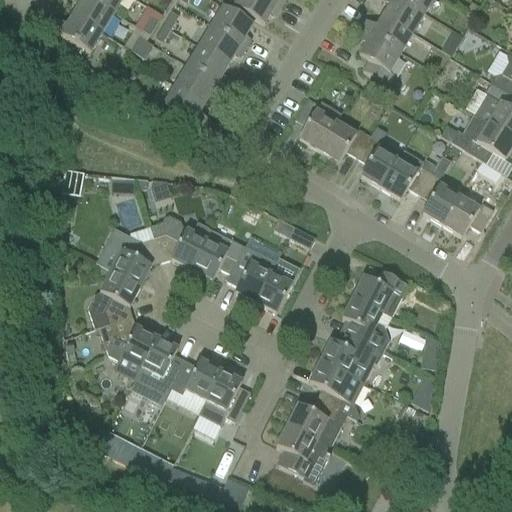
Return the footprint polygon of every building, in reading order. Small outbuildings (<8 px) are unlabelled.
[(101,37),(113,18),(83,0),(76,0),(73,6),(78,9),(72,19),(101,37)] [(123,0),(83,0),(113,18),(123,0)] [(185,8),(189,0),(179,0),(177,4),(185,8)] [(273,21),(279,12),(259,0),(239,0),(233,11),(244,18),(262,29),(269,18),(273,21)] [(259,0),(279,12),(284,2),(280,0),(259,0)] [(411,38),(423,19),(391,0),(377,0),(375,3),(388,10),(382,21),(411,38)] [(433,0),(391,0),(423,19),(433,0)] [(244,52),(249,43),(244,40),(251,29),(234,19),(222,12),(210,32),(244,52)] [(169,34),(177,21),(170,16),(162,29),(169,34)] [(101,37),(72,19),(66,30),(53,22),(47,32),(89,57),(101,37)] [(148,40),(157,26),(149,21),(141,35),(148,40)] [(411,38),(382,21),(376,31),(363,23),(357,32),(399,58),(411,38)] [(161,48),(169,34),(162,29),(153,43),(161,48)] [(238,62),(244,52),(210,32),(198,51),(227,69),(233,59),(238,62)] [(386,91),(393,80),(387,77),(399,58),(357,32),(352,42),(365,49),(358,60),(367,66),(362,75),(386,91)] [(455,51),(460,42),(451,36),(446,45),(455,51)] [(136,60),(145,46),(137,41),(129,55),(136,60)] [(144,64),(152,50),(145,46),(136,60),(144,64)] [(220,91),(226,82),(221,79),(227,69),(198,51),(186,71),(220,91)] [(511,59),(508,57),(505,61),(507,67),(500,79),(493,80),(489,87),(511,101),(511,59)] [(214,101),(220,91),(186,71),(175,90),(204,108),(210,98),(214,101)] [(477,122),(511,143),(511,101),(500,94),(489,87),(482,98),(489,102),(477,122)] [(198,145),(210,126),(197,118),(204,108),(175,90),(163,110),(179,121),(173,130),(198,145)] [(306,105),(294,125),(304,132),(297,144),(317,156),(335,128),(340,119),(320,107),(318,111),(307,104),(306,105)] [(491,158),(503,165),(511,150),(511,143),(477,122),(473,120),(461,139),(456,136),(449,148),(484,169),(491,158)] [(354,140),(335,128),(317,156),(337,169),(345,156),(355,163),(369,141),(357,134),(354,140)] [(379,193),(396,165),(376,153),(379,148),(369,141),(355,163),(366,169),(359,181),(379,193)] [(396,165),(379,193),(399,206),(406,193),(417,200),(430,178),(421,172),(419,172),(422,167),(402,155),(396,165)] [(65,174),(61,197),(76,199),(80,177),(65,174)] [(441,231),(458,202),(438,190),(441,185),(430,178),(417,200),(428,206),(420,219),(441,231)] [(146,185),(134,184),(137,195),(145,193),(146,185)] [(458,202),(441,231),(461,243),(468,231),(479,237),(492,215),(481,209),(478,214),(458,202)] [(187,235),(181,232),(180,227),(168,221),(163,223),(160,227),(156,229),(148,232),(152,243),(159,268),(169,264),(190,275),(210,236),(197,229),(194,233),(187,235)] [(309,254),(314,243),(293,232),(287,243),(309,254)] [(113,234),(95,269),(109,276),(139,292),(150,271),(159,268),(152,243),(139,247),(127,241),(113,234)] [(243,252),(210,236),(190,275),(211,286),(218,273),(229,279),(240,257),(243,252)] [(275,267),(243,251),(243,252),(240,257),(229,279),(225,286),(236,292),(233,297),(254,308),(270,278),(275,267)] [(93,334),(98,333),(131,322),(128,313),(139,292),(109,276),(98,297),(94,300),(87,314),(93,334)] [(362,282),(351,302),(381,318),(390,322),(400,301),(406,290),(380,277),(375,288),(362,282)] [(275,319),(290,289),(270,278),(254,308),(275,319)] [(351,302),(340,323),(350,328),(344,339),(381,358),(388,346),(383,335),(382,331),(376,328),(381,318),(351,302)] [(133,386),(155,343),(135,332),(131,322),(98,333),(107,361),(117,366),(112,375),(133,386)] [(375,371),(381,358),(344,339),(338,350),(329,346),(318,366),(362,389),(373,369),(375,371)] [(160,412),(170,394),(184,366),(173,360),(176,354),(155,343),(133,386),(128,395),(160,412)] [(219,376),(198,365),(195,372),(184,366),(170,394),(181,400),(184,395),(204,405),(219,376)] [(355,425),(357,421),(353,409),(352,409),(362,389),(318,366),(308,387),(320,394),(315,405),(346,421),(355,425)] [(198,420),(191,433),(213,444),(219,431),(224,422),(234,427),(245,405),(249,397),(237,392),(240,386),(219,376),(204,405),(197,420),(198,420)] [(432,387),(424,383),(418,395),(430,401),(432,387)] [(346,421),(315,405),(309,416),(296,410),(285,430),(329,453),(346,421)] [(327,465),(329,461),(328,461),(331,454),(329,453),(285,430),(275,451),(285,456),(277,471),(303,484),(302,485),(312,491),(326,464),(327,465)] [(105,460),(124,460),(124,439),(105,439),(105,460)] [(416,456),(422,445),(411,439),(405,450),(416,456)] [(222,501),(243,509),(250,491),(229,483),(222,501)]
